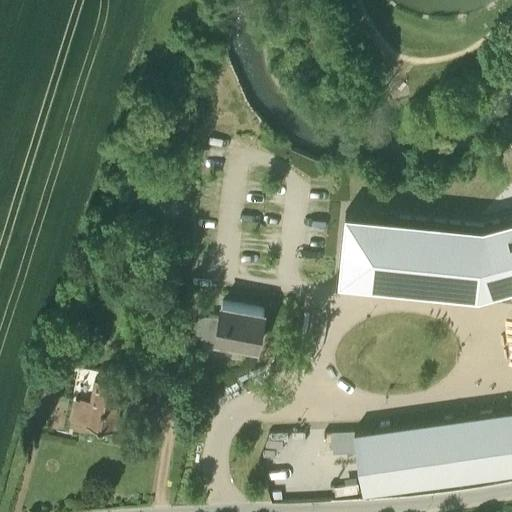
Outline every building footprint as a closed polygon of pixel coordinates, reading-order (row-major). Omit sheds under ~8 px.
[(479,278),(511,281),(511,217),(483,226),(346,212),(340,280),(477,293),(479,278)] [(257,345),(264,309),(222,300),(220,314),(212,313),(208,313),(207,313),(205,313),(203,314),(201,315),(199,316),(198,317),(197,319),(196,321),(196,323),(195,325),(196,327),(196,329),(197,330),(198,332),(199,333),(201,335),(203,335),(205,336),(215,337),(257,345)] [(167,329),(137,323),(132,351),(162,357),(167,329)] [(115,428),(118,409),(118,407),(129,409),(135,381),(101,374),(101,370),(78,366),(71,402),(75,403),(72,418),(87,421),(86,423),(115,428)] [(511,408),(355,430),(364,492),(511,471),(511,408)]
